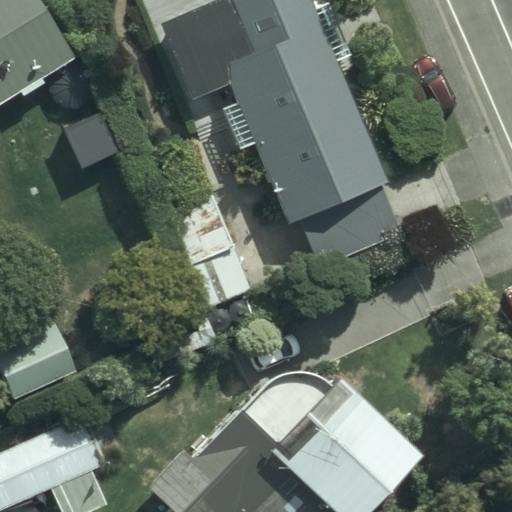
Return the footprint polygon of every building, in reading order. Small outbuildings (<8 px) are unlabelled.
[(33,0),(0,0),(0,104),(15,96),(18,100),(42,85),(38,80),(71,60),(33,0)] [(307,0),(219,0),(157,27),(189,103),(227,87),(233,101),(218,108),(237,153),(251,146),(284,225),(383,183),(334,65),(348,58),(335,26),(321,32),(307,0)] [(45,315),(0,336),(0,374),(11,399),(71,371),(45,315)] [(364,511),(417,458),(333,377),(325,385),(323,383),(320,381),(318,380),(315,378),(312,377),(310,376),(307,375),(304,374),(301,374),(298,373),(295,373),(292,373),(289,373),(286,373),(283,373),(280,374),(277,375),(274,375),(271,376),(268,378),(266,379),(263,380),(260,382),(258,384),(256,386),(253,388),(251,390),(249,392),(247,394),(245,397),(244,399),(242,402),(241,405),(240,407),(239,410),(192,458),(183,450),(144,487),(169,511),(364,511)] [(0,510),(100,467),(78,418),(16,445),(12,436),(0,441),(0,510)]
